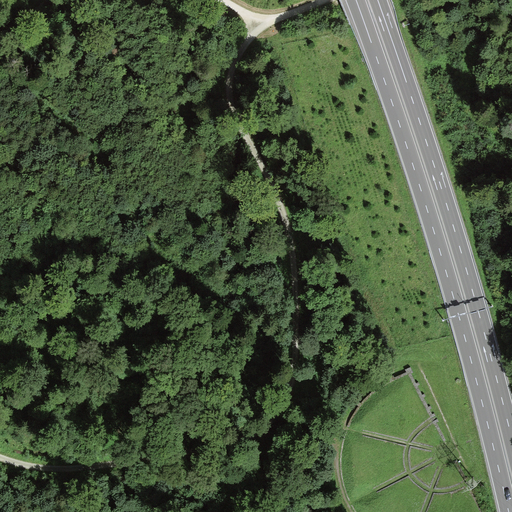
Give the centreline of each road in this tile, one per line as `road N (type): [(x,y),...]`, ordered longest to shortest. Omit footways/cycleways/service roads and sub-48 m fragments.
road 1 (track): [(0,458),(53,470),(167,456),(255,434),(277,418),(296,337),(292,251),(280,203),(229,102),(235,64),(260,28)]
road 2 (motorway): [(375,54),(457,302),(510,511)]
road 3 (motorway): [(511,435),(405,79)]
road 4 (track): [(350,511),(336,465),(341,429),(287,401)]
